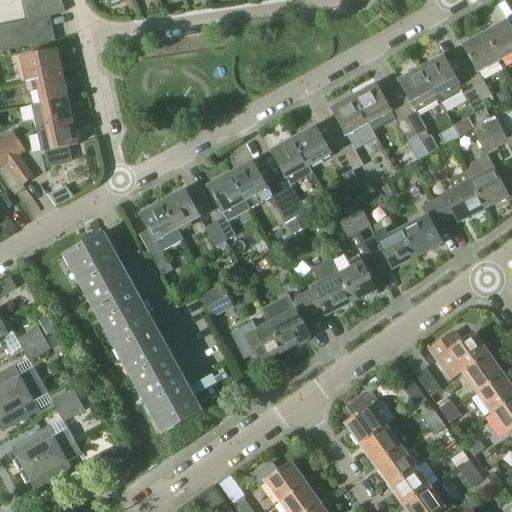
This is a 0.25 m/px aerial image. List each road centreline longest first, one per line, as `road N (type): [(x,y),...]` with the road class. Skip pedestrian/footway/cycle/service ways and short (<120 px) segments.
road 1 (residential): [(120,185),(456,0)]
road 2 (residential): [(338,0),(83,38)]
road 3 (residential): [(302,402),(485,274)]
road 4 (residential): [(151,511),(302,402)]
road 5 (residential): [(120,185),(83,38)]
road 6 (residential): [(0,252),(120,185)]
road 7 (residential): [(378,511),(302,402)]
